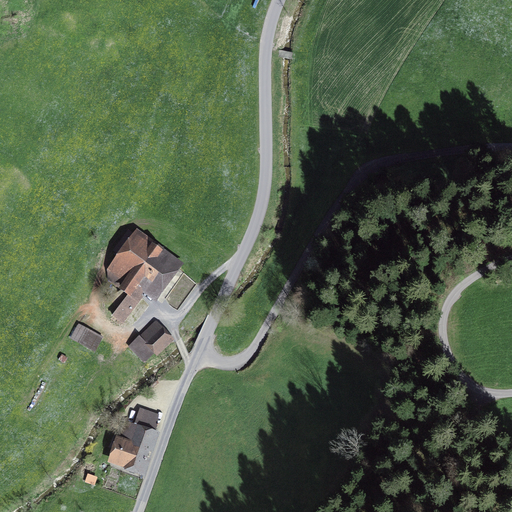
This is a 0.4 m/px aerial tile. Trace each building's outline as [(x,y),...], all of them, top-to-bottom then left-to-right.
[(136,238),(108,276),(109,278),(129,294),(113,315),(122,323),(147,288),(155,294),(175,266),(136,238)] [(156,322),(130,347),(145,362),(168,340),(160,332),(162,329),(156,322)] [(79,342),(92,350),(99,339),(80,329),(77,334),(82,337),(79,342)] [(115,364),(121,369),(129,360),(124,355),(115,364)] [(121,431),(111,460),(142,471),(157,424),(154,423),(156,415),(148,412),(141,417),(137,428),(126,425),(124,431),(121,431)]
